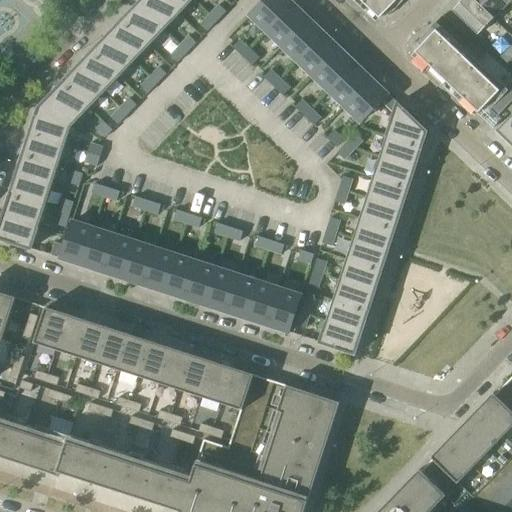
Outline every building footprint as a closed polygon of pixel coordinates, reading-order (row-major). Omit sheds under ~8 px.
[(162,0),(141,0),(137,5),(163,31),(178,15),(162,0)] [(162,0),(178,15),(193,0),(162,0)] [(265,0),(248,18),(264,34),(293,4),(288,0),(265,0)] [(359,0),(379,18),(385,12),(389,16),(403,0),(359,0)] [(494,17),(473,0),(462,0),(452,11),(477,35),(494,17)] [(504,0),(473,0),(494,17),(508,3),(504,0)] [(264,34),(280,49),(308,19),(293,4),(264,34)] [(137,5),(122,21),(148,47),(163,31),(137,5)] [(211,16),(216,22),(225,13),(219,8),(211,16)] [(216,22),(211,16),(202,25),(208,31),(216,22)] [(280,49),(295,64),(324,34),(308,19),(280,49)] [(107,37),(134,62),(148,47),(122,21),(107,37)] [(494,128),(501,120),(497,116),(511,100),(511,81),(511,82),(506,88),(507,90),(506,90),(502,86),(498,90),(438,32),(441,28),(435,23),(417,43),(420,46),(414,52),(478,113),(477,114),(493,129),(494,128)] [(295,64),(311,79),(340,49),(324,34),(295,64)] [(92,52),(119,78),(134,62),(107,37),(92,52)] [(189,39),(181,48),(187,53),(195,44),(189,39)] [(233,49),(242,57),(247,51),(239,43),(233,49)] [(471,43),(465,50),(478,62),(484,55),(471,43)] [(500,57),(507,63),(511,57),(511,47),(511,46),(500,57)] [(187,53),(181,48),(172,56),(178,62),(187,53)] [(311,79),(326,94),(355,64),(340,49),(311,79)] [(247,51),(242,57),(250,65),(256,60),(247,51)] [(77,68),(104,93),(119,78),(92,52),(77,68)] [(355,64),(326,94),(342,109),(371,78),(355,64)] [(77,68),(62,83),(89,109),(104,93),(77,68)] [(159,70),(151,79),(157,84),(165,76),(159,70)] [(264,79),(273,87),(279,81),(270,73),(264,79)] [(342,109),(358,124),(380,101),(383,98),(387,94),(371,78),(342,109)] [(157,84),(151,79),(143,87),(148,93),(157,84)] [(279,81),(273,87),(282,95),(287,90),(279,81)] [(38,108),(36,114),(53,119),(60,112),(74,125),(89,109),(62,83),(38,108)] [(383,98),(380,101),(386,107),(394,114),(397,103),(387,94),(383,98)] [(129,101),(121,110),(127,115),(135,107),(129,101)] [(296,109),(304,117),(310,111),(301,103),(296,109)] [(397,104),(387,136),(422,147),(427,132),(397,104)] [(127,115),(121,110),(113,119),(118,124),(127,115)] [(310,111),(304,117),(313,125),(318,119),(310,111)] [(30,134),(65,146),(71,128),(74,125),(60,112),(53,119),(36,114),(30,134)] [(511,114),(496,132),(511,146),(511,114)] [(81,137),(93,140),(95,133),(84,129),(81,137)] [(95,133),(93,140),(104,144),(107,137),(95,133)] [(327,138),(335,147),(341,141),(332,133),(327,138)] [(30,134),(23,155),(58,166),(65,146),(30,134)] [(356,135),(348,144),(354,149),(362,141),(356,135)] [(387,136),(380,156),(416,167),(422,147),(387,136)] [(354,149),(348,144),(340,152),(346,158),(354,149)] [(17,175),(52,187),(58,166),(23,155),(17,175)] [(90,166),(96,168),(100,157),(94,155),(90,166)] [(380,156),(374,177),(409,188),(416,167),(380,156)] [(70,183),(77,185),(80,173),(74,171),(70,183)] [(17,175),(10,196),(45,207),(52,187),(17,175)] [(343,177),(339,188),(347,191),(351,179),(343,177)] [(374,177),(367,197),(402,209),(409,188),(374,177)] [(93,192),(104,195),(107,188),(95,184),(93,192)] [(107,188),(104,195),(116,199),(118,191),(107,188)] [(339,188),(336,200),(343,202),(347,191),(339,188)] [(3,217),(39,228),(45,207),(10,196),(3,217)] [(134,205),(146,208),(148,201),(137,197),(134,205)] [(367,197),(360,218),(396,229),(402,209),(367,197)] [(64,201),(61,212),(67,214),(71,203),(64,201)] [(148,201),(146,208),(157,212),(159,204),(148,201)] [(175,218),(187,222),(189,214),(178,210),(175,218)] [(67,214),(61,212),(57,224),(64,226),(67,214)] [(189,214),(187,222),(198,225),(201,218),(189,214)] [(39,228),(3,217),(0,227),(0,239),(32,250),(39,228)] [(360,218),(354,238),(389,250),(396,229),(360,218)] [(60,259),(82,266),(95,226),(73,219),(60,259)] [(332,219),(329,230),(336,233),(340,221),(332,219)] [(216,231),(228,235),(230,227),(219,224),(216,231)] [(82,266),(102,272),(115,232),(95,226),(82,266)] [(228,235),(239,238),(242,231),(230,227),(228,235)] [(336,233),(329,230),(325,242),(333,244),(336,233)] [(102,272),(123,279),(136,239),(115,232),(102,272)] [(258,244),(269,248),(271,240),(260,237),(258,244)] [(354,238),(347,259),(382,270),(389,250),(354,238)] [(123,279),(144,285),(156,245),(136,239),(123,279)] [(271,240),(269,248),(280,252),(283,244),(271,240)] [(48,254),(54,256),(58,244),(51,242),(48,254)] [(144,285),(164,292),(177,252),(156,245),(144,285)] [(299,258),(310,261),(313,254),(301,250),(299,258)] [(164,292),(185,299),(198,259),(177,252),(164,292)] [(185,299),(205,305),(218,265),(198,259),(185,299)] [(347,259),(340,279),(375,291),(382,270),(347,259)] [(316,272),(323,274),(327,263),(319,260),(316,272)] [(205,305),(226,312),(239,272),(218,265),(205,305)] [(226,312),(246,318),(259,278),(239,272),(226,312)] [(323,274),(316,272),(312,283),(320,285),(323,274)] [(246,318),(267,325),(280,285),(259,278),(246,318)] [(340,279),(334,300),(369,311),(375,291),(340,279)] [(267,325),(289,332),(301,292),(280,285),(267,325)] [(0,293),(0,316),(8,319),(15,298),(0,293)] [(334,300),(327,320),(362,332),(369,311),(334,300)] [(306,301),(302,313),(310,315),(314,304),(306,301)] [(34,343),(56,350),(67,315),(45,308),(34,343)] [(310,315),(302,313),(299,324),(306,326),(310,315)] [(30,314),(26,326),(34,328),(38,317),(30,314)] [(56,350),(76,356),(88,321),(67,315),(56,350)] [(0,316),(0,339),(2,340),(8,319),(0,316)] [(362,332),(327,320),(320,342),(355,353),(362,332)] [(76,356),(97,363),(108,328),(88,321),(76,356)] [(34,328),(26,326),(22,337),(30,340),(34,328)] [(97,363),(117,370),(129,335),(108,328),(97,363)] [(117,370),(138,376),(149,341),(129,335),(117,370)] [(138,376),(158,383),(170,348),(149,341),(138,376)] [(158,383),(179,390),(190,355),(170,348),(158,383)] [(16,355),(13,367),(20,369),(24,358),(16,355)] [(179,390),(199,396),(211,361),(190,355),(179,390)] [(199,396),(220,403),(231,368),(211,361),(199,396)] [(20,369),(13,367),(9,378),(17,381),(20,369)] [(220,403),(241,410),(242,410),(253,375),(231,368),(220,403)] [(34,379),(45,382),(48,375),(36,371),(34,379)] [(180,511),(303,511),(339,403),(253,375),(242,410),(241,410),(228,448),(204,440),(192,475),(48,429),(46,433),(0,417),(0,457),(58,476),(59,472),(125,493),(180,511)] [(48,375),(45,382),(57,386),(59,378),(48,375)] [(511,412),(511,426),(504,435),(489,451),(474,466),(457,483),(433,459),(421,471),(420,469),(378,511),(511,511),(511,377),(502,388),(511,397),(511,401),(507,407),(511,412)] [(19,389),(30,392),(33,385),(21,381),(19,389)] [(75,392),(86,396),(89,388),(77,384),(75,392)] [(89,388),(86,396),(98,399),(100,392),(89,388)] [(495,396),(507,407),(511,401),(511,397),(502,388),(495,396)] [(46,397),(58,401),(60,393),(49,390),(46,397)] [(60,393),(58,401),(69,405),(72,397),(60,393)] [(493,394),(477,410),(504,435),(511,426),(511,412),(507,407),(495,396),(493,394)] [(116,405),(127,409),(130,401),(118,398),(116,405)] [(130,401),(127,409),(139,413),(141,405),(130,401)] [(88,411),(99,415),(102,407),(90,403),(88,411)] [(102,407),(99,415),(111,418),(113,411),(102,407)] [(477,410),(462,425),(489,451),(504,435),(477,410)] [(157,419),(168,422),(171,415),(159,411),(157,419)] [(171,415),(168,422),(180,426),(182,418),(171,415)] [(128,424),(140,428),(143,420),(131,416),(128,424)] [(143,420),(140,428),(137,436),(149,440),(154,424),(143,420)] [(198,432),(209,436),(212,428),(201,424),(198,432)] [(462,425),(447,441),(474,466),(489,451),(462,425)] [(212,428),(209,436),(221,439),(223,432),(212,428)] [(170,437),(181,441),(184,433),(172,430),(170,437)] [(184,433),(181,441),(193,445),(195,437),(184,433)] [(431,457),(433,459),(457,483),(474,466),(447,441),(431,457)]
